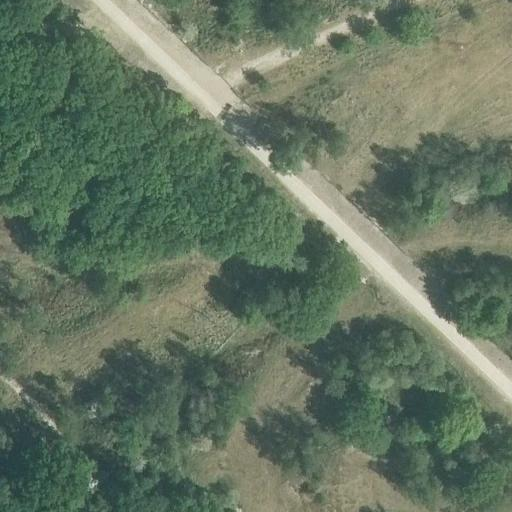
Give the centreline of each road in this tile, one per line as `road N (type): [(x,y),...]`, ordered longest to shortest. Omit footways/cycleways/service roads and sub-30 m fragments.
road 1 (track): [(404,0),(195,90)]
road 2 (unknown): [(0,389),(114,511)]
